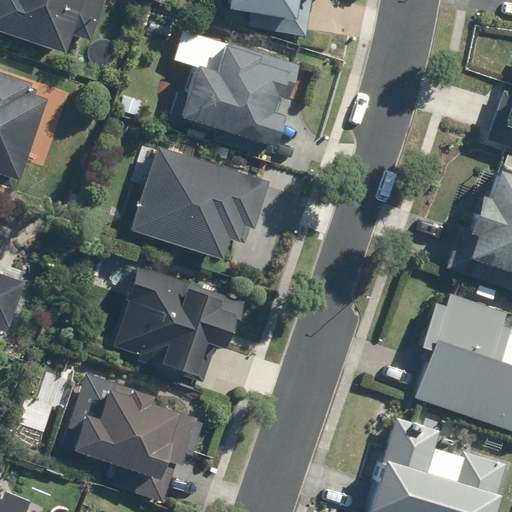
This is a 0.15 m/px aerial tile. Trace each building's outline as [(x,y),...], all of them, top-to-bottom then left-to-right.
[(0,0),(0,31),(58,51),(66,29),(89,37),(101,0),(0,0)] [(183,9),(151,0),(146,0),(141,19),(177,30),(183,9)] [(227,0),(226,6),(248,10),(246,25),(303,34),(308,0),(227,0)] [(296,64),(183,26),(172,58),(195,66),(180,112),(275,144),(286,111),(281,109),(296,64)] [(511,52),(497,96),(491,94),(477,135),(476,139),(511,150),(511,52)] [(23,87),(25,79),(0,70),(0,170),(16,176),(44,94),(23,87)] [(141,182),(127,227),(220,256),(226,238),(245,244),(266,177),(157,142),(154,152),(141,147),(131,178),(141,182)] [(511,170),(496,164),(486,192),(481,190),(468,227),(474,229),(459,269),(511,288),(511,170)] [(137,264),(109,344),(195,375),(208,337),(225,344),(240,301),(137,264)] [(0,325),(3,327),(20,278),(0,270),(0,325)] [(511,332),(499,328),(506,309),(450,289),(445,303),(435,299),(419,344),(429,348),(412,395),(511,430),(511,332)] [(86,454),(81,469),(163,498),(176,461),(184,464),(199,422),(148,403),(153,391),(84,366),(56,443),(86,454)] [(372,475),(361,508),(373,511),(476,511),(492,466),(458,454),(453,452),(444,481),(418,472),(430,432),(425,430),(391,419),(389,418),(380,450),(389,453),(386,461),(377,458),(372,475)] [(1,487),(0,488),(0,511),(26,511),(31,500),(1,487)]
